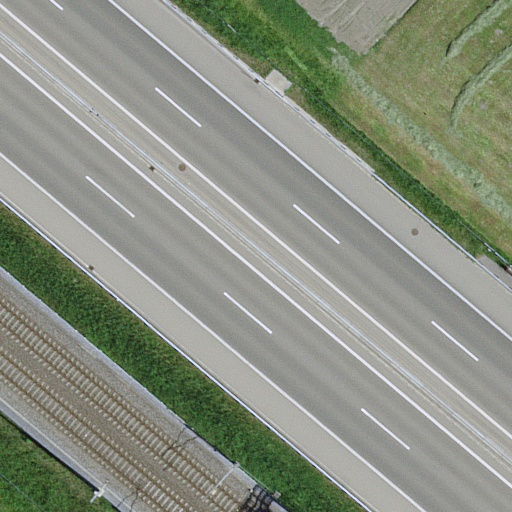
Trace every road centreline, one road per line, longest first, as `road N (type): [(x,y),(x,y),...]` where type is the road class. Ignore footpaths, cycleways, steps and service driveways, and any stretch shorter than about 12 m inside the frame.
road 1 (motorway): [(0,105),(481,511)]
road 2 (motorway): [(511,387),(53,0)]
